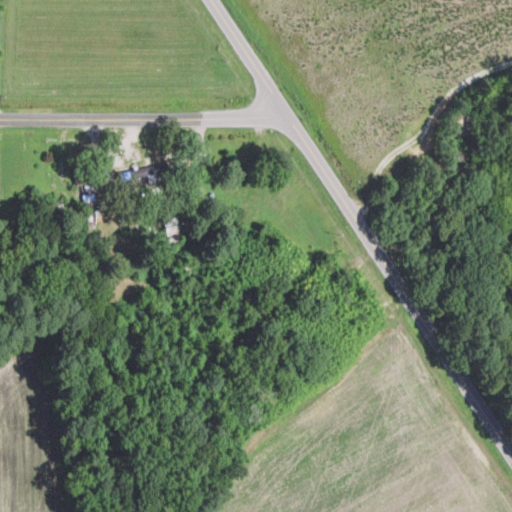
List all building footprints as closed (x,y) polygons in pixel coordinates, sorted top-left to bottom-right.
[(451,114),(457,136),(478,130),(472,108),(451,114)] [(126,148),(128,162),(141,160),(139,146),(126,148)] [(173,173),(172,163),(122,167),(123,177),(173,173)] [(75,167),(75,183),(100,182),(100,166),(75,167)] [(164,216),(164,240),(177,240),(177,216),(164,216)] [(177,262),(177,273),(187,273),(187,261),(177,262)]
